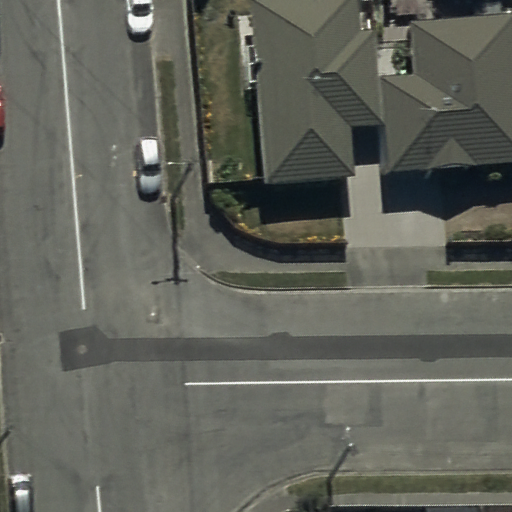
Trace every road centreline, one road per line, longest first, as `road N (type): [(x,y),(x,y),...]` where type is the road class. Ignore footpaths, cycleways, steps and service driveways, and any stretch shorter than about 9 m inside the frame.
road 1 (residential): [(88,381),(511,376)]
road 2 (residential): [(88,381),(60,0)]
road 3 (residential): [(98,511),(88,381)]
